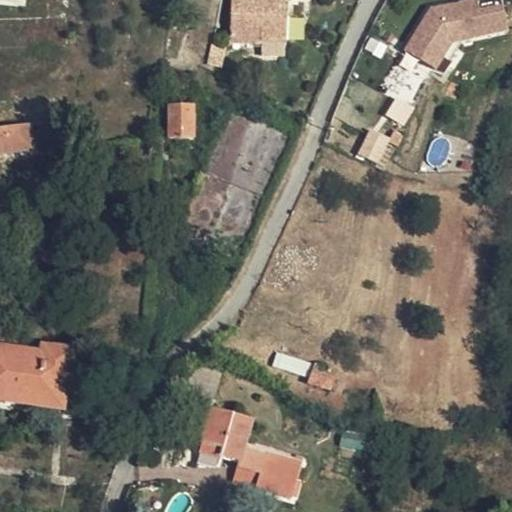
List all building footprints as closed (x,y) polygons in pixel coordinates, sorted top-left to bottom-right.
[(213,0),(212,43),(243,45),(242,55),(269,56),(272,3),(280,4),(280,0),(213,0)] [(403,0),(396,12),(431,32),(440,17),(493,9),(492,0),(403,0)] [(431,32),(396,12),(387,26),(423,46),(431,32)] [(395,99),(387,115),(404,124),(412,108),(395,99)] [(148,132),(176,131),(175,102),(147,102),(148,132)] [(41,130),(67,129),(66,116),(40,118),(41,130)] [(11,122),(0,122),(0,148),(12,147),(11,122)] [(368,130),(358,154),(378,162),(388,138),(368,130)] [(0,407),(57,416),(61,391),(65,361),(42,358),(41,364),(0,358),(0,407)] [(292,380),(309,388),(315,371),(300,363),(292,380)] [(174,389),(211,402),(217,380),(182,368),(174,389)] [(202,447),(201,450),(218,457),(211,476),(236,485),(250,446),(226,437),(233,418),(191,403),(179,440),(202,447)] [(199,456),(201,450),(202,447),(179,440),(176,448),(199,456)]
